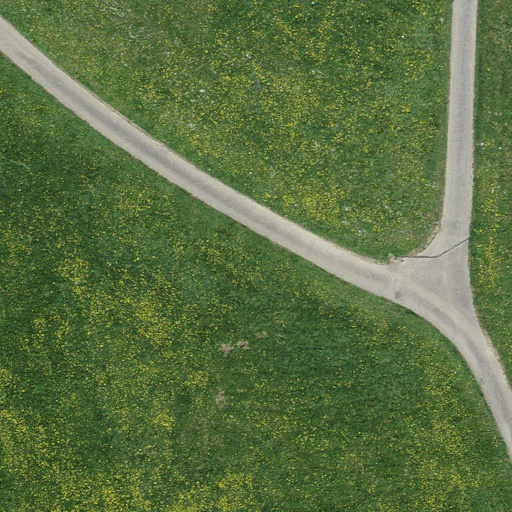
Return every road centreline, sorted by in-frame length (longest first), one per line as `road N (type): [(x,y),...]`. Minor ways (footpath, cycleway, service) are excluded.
road 1 (unclassified): [(0,33),(73,97),(178,170),(446,314),(473,345),(511,427)]
road 2 (track): [(465,0),(446,314)]
